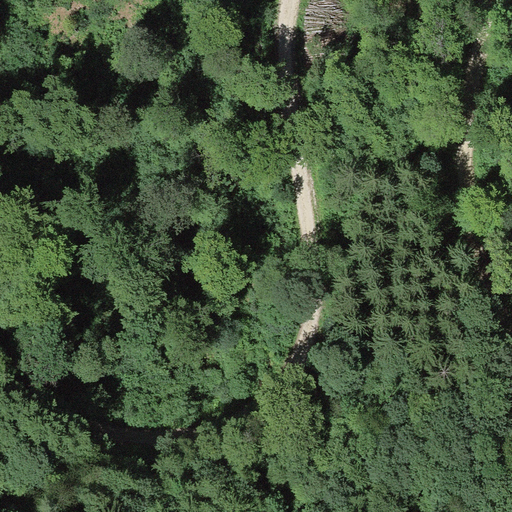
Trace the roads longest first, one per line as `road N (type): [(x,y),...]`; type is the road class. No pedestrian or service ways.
road 1 (track): [(288,0),(291,152),(317,282),(299,358),(278,391),(246,419),(175,440),(0,401)]
road 2 (track): [(511,333),(464,215),(463,113),(487,0)]
